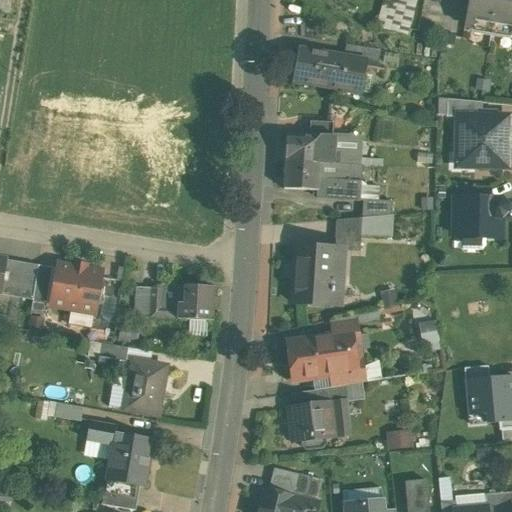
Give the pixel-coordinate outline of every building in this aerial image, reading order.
[(11,0),(0,0),(0,13),(9,15),(11,0)] [(397,0),(383,0),(376,28),(406,37),(415,5),(400,1),(397,0)] [(511,0),(469,0),(465,27),(511,35),(511,0)] [(368,50),(346,46),(344,58),(344,59),(365,62),(366,63),(368,50)] [(338,56),(298,49),(292,82),(332,89),(338,56)] [(377,52),(368,50),(366,63),(365,62),(363,69),(373,70),(377,52)] [(360,62),(344,59),(344,58),(338,56),(332,89),(355,93),(359,68),(360,62)] [(481,104),(446,101),(445,119),(457,119),(457,117),(481,118),(481,104)] [(481,118),(457,117),(457,119),(456,167),(506,168),(507,118),(481,118)] [(331,124),(309,123),(308,137),(321,137),(321,136),(330,136),(331,124)] [(308,137),(287,136),(285,163),(319,165),(321,137),(308,137)] [(330,136),(321,136),(321,137),(319,165),(332,165),(333,151),(333,136),(330,136)] [(357,137),(333,136),(333,151),(356,152),(357,137)] [(356,152),(333,151),(332,165),(356,166),(357,152),(356,152)] [(319,165),(285,163),(284,190),(316,192),(318,192),(319,165)] [(332,165),(319,165),(318,192),(316,192),(316,199),(358,203),(361,167),(356,166),(332,165)] [(491,188),(455,188),(455,200),(491,200),(491,188)] [(491,200),(455,200),(454,237),(500,238),(500,218),(505,213),(505,206),(500,201),(491,200)] [(392,203),(363,201),(361,219),(391,217),(392,203)] [(361,219),(361,235),(389,237),(391,217),(361,219)] [(361,219),(336,222),(334,251),(343,251),(343,253),(359,254),(361,219)] [(334,251),(296,248),(291,305),(330,308),(331,296),(333,296),(333,292),(340,293),(343,253),(343,251),(334,251)] [(37,268),(6,263),(0,295),(32,300),(37,268)] [(86,267),(73,265),(73,269),(58,266),(51,307),(93,314),(95,303),(99,302),(101,292),(98,289),(100,273),(85,271),(86,267)] [(51,269),(38,267),(37,268),(32,300),(32,302),(46,304),(51,269)] [(162,291),(161,307),(177,308),(176,320),(210,321),(213,289),(162,286),(162,291)] [(162,291),(150,290),(148,318),(176,320),(177,308),(161,307),(162,291)] [(382,297),(385,309),(396,306),(394,294),(382,297)] [(355,317),(329,322),(331,337),(350,334),(350,335),(358,334),(355,317)] [(423,347),(439,343),(434,324),(418,328),(423,347)] [(331,337),(308,340),(308,341),(287,344),(292,383),(329,378),(356,374),(355,371),(350,335),(350,334),(331,337)] [(126,349),(101,345),(99,357),(124,361),(126,349)] [(166,366),(131,360),(123,410),(157,415),(166,366)] [(356,374),(329,378),(331,389),(349,386),(365,384),(363,370),(355,371),(356,374)] [(511,377),(465,382),(468,417),(486,416),(486,425),(498,424),(511,422),(511,377)] [(331,389),(313,391),(315,407),(327,405),(328,406),(350,403),(349,386),(331,389)] [(82,409),(56,404),(54,418),(80,423),(82,409)] [(315,407),(288,410),(292,444),(331,439),(328,406),(327,405),(315,407)] [(511,422),(498,424),(499,432),(511,430),(511,422)] [(116,428),(89,423),(85,442),(111,446),(113,434),(115,434),(116,428)] [(511,430),(499,432),(500,444),(511,442),(511,430)] [(390,452),(411,449),(408,433),(387,436),(390,452)] [(115,434),(113,434),(111,446),(105,482),(139,488),(144,489),(152,441),(115,434)] [(295,475),(271,469),(265,493),(290,499),(295,475)] [(134,511),(139,488),(105,482),(101,506),(134,511)] [(428,511),(425,482),(404,484),(406,511),(428,511)] [(382,511),(380,490),(343,493),(344,511),(382,511)] [(265,493),(262,492),(257,511),(313,511),(316,505),(290,499),(265,493)] [(511,494),(497,495),(498,511),(511,511),(511,506),(511,494)] [(498,511),(497,495),(484,496),(485,508),(486,508),(486,511),(498,511)]
